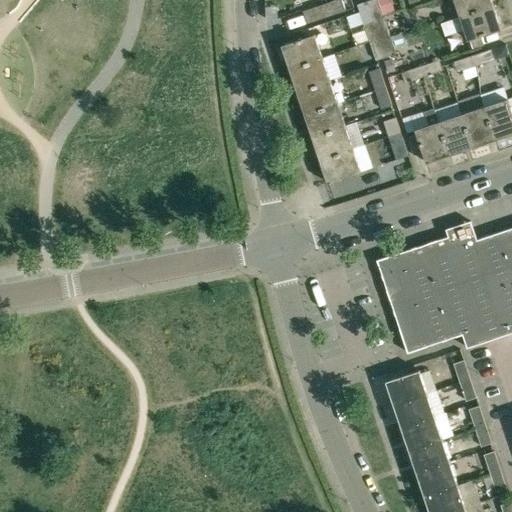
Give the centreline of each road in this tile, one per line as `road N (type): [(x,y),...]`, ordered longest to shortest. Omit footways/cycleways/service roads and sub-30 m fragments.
road 1 (residential): [(0,297),(278,247)]
road 2 (residential): [(366,511),(310,375),(278,247)]
road 3 (residential): [(278,247),(246,0)]
road 4 (residential): [(278,247),(511,169)]
